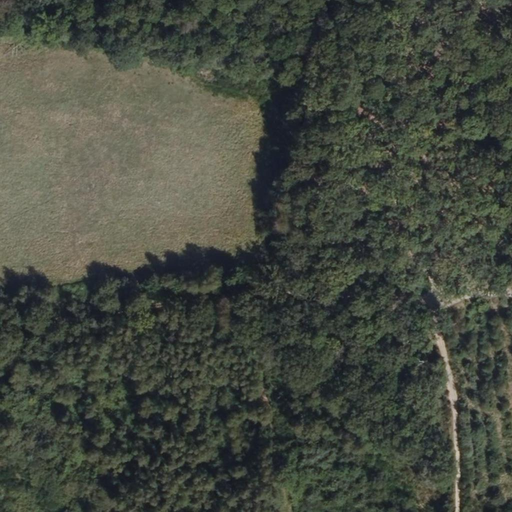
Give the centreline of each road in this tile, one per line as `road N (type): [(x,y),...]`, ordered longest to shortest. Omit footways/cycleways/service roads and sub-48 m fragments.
road 1 (track): [(428,302),(254,301),(0,318)]
road 2 (track): [(420,0),(409,53),(379,108),(378,136),(423,258),(428,302)]
road 3 (track): [(428,302),(449,353),(461,511)]
